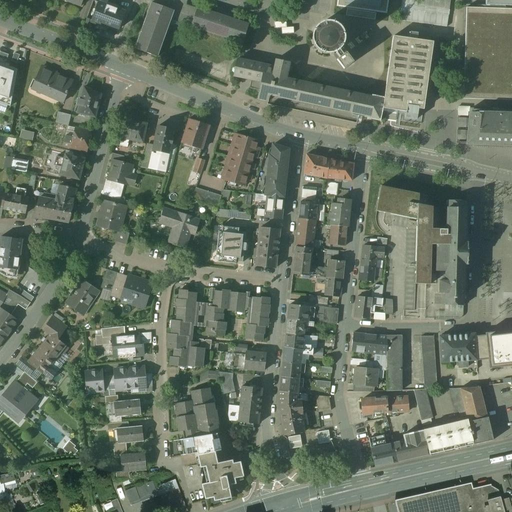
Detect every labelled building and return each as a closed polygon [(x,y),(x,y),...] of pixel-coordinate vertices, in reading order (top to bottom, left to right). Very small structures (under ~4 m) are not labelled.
[(151,0),(151,3),(173,11),(173,9),(193,16),(195,9),(184,5),(185,0),(151,0)] [(387,0),(337,0),(336,6),(386,13),(387,0)] [(452,0),(426,0),(426,8),(452,9),(452,0)] [(511,110),(469,109),(469,111),(466,144),(511,145),(511,0),(485,0),(485,4),(511,5),(511,110)] [(108,3),(107,6),(98,3),(92,22),(101,25),(102,23),(119,29),(125,13),(117,10),(118,7),(108,3)] [(150,3),(134,49),(156,57),(170,19),(173,11),(151,3),(150,3)] [(248,23),(196,7),(195,9),(193,16),(190,26),(190,27),(191,27),(191,26),(196,28),(196,29),(242,43),(248,23)] [(511,9),(467,8),(463,99),(511,100),(511,9)] [(193,16),(173,9),(173,11),(170,19),(190,26),(193,16)] [(334,24),(330,23),(326,23),(326,22),(321,23),(322,24),(320,25),(318,27),(316,29),(315,28),(312,32),(313,33),(313,35),(312,38),(312,40),(311,41),(312,45),(313,45),(315,48),(318,51),(317,52),(321,54),(322,53),(324,54),(328,54),(330,54),(330,55),(334,54),(334,53),(335,52),(339,49),(340,48),(341,49),(343,45),(342,44),(343,42),(344,39),(343,37),(345,37),(344,32),(342,33),(341,30),(339,28),(338,26),(338,25),(334,23),(334,24)] [(119,30),(104,25),(102,34),(116,39),(119,30)] [(409,39),(393,36),(384,98),(372,95),(372,97),(369,117),(369,119),(380,122),(383,109),(406,112),(405,118),(417,119),(419,109),(424,110),(433,42),(417,40),(418,33),(410,32),(409,39)] [(346,53),(343,55),(339,49),(335,52),(340,58),(337,60),(344,69),(353,62),(346,53)] [(23,59),(0,50),(0,67),(4,69),(17,73),(23,59)] [(372,97),(286,79),(290,63),(276,60),(274,67),(237,59),(233,76),(261,83),(257,100),(268,102),(269,96),(369,117),(372,97)] [(56,73),(42,66),(32,89),(46,95),(56,74),(56,73)] [(72,82),(56,74),(46,95),(63,103),(72,82)] [(100,95),(83,87),(80,100),(78,99),(76,106),(78,107),(77,113),(95,118),(100,99),(100,95)] [(286,114),(287,107),(275,106),(274,113),(286,114)] [(308,118),(309,112),(294,110),(294,116),(308,118)] [(469,111),(458,110),(456,146),(466,147),(466,144),(469,111)] [(70,115),(57,112),(56,124),(67,126),(70,115)] [(326,117),(325,126),(358,129),(359,120),(326,117)] [(147,124),(125,120),(122,139),(128,140),(143,143),(147,124)] [(209,126),(189,120),(182,144),(198,148),(202,149),(209,126)] [(174,130),(157,126),(153,148),(169,152),(171,144),(172,144),(173,139),(172,139),(174,130)] [(91,132),(75,128),(73,139),(65,137),(62,146),(86,152),(91,132)] [(19,138),(33,140),(34,131),(21,129),(19,138)] [(246,137),(234,134),(233,138),(234,141),(235,141),(234,146),(229,145),(231,146),(258,154),(260,148),(256,147),(258,140),(250,138),(250,139),(246,137)] [(128,140),(122,139),(120,147),(127,148),(128,140)] [(198,148),(182,144),(180,150),(196,155),(198,148)] [(288,149),(273,145),(272,156),(269,156),(266,196),(267,196),(283,198),(288,149)] [(258,154),(231,146),(230,150),(231,153),(232,153),(231,157),(226,156),(228,157),(255,165),(250,163),(251,162),(250,158),(251,157),(257,159),(258,154)] [(169,152),(153,148),(148,168),(151,169),(165,172),(169,152)] [(84,159),(65,154),(64,158),(62,167),(60,175),(79,180),(84,159)] [(124,157),(113,154),(111,161),(114,161),(123,164),(124,157)] [(3,167),(27,172),(29,160),(6,155),(3,167)] [(329,160),(306,155),(304,174),(327,178),(328,176),(329,160)] [(64,158),(57,157),(55,165),(62,167),(64,158)] [(255,165),(228,157),(226,161),(228,164),(227,169),(222,167),(222,168),(224,168),(252,176),(247,174),(247,173),(246,169),(248,169),(254,170),(255,165)] [(205,161),(198,159),(194,172),(200,174),(205,161)] [(353,164),(329,160),(328,176),(327,178),(352,181),(353,164)] [(123,164),(114,161),(113,167),(112,167),(108,180),(124,184),(127,174),(130,174),(133,166),(123,164)] [(252,176),(224,168),(223,172),(224,175),(225,175),(224,181),(230,182),(229,184),(235,186),(236,184),(242,186),(243,181),(245,180),(250,181),(252,176)] [(165,172),(151,169),(148,182),(162,185),(165,172)] [(76,188),(59,185),(57,191),(56,195),(55,201),(72,205),(76,188)] [(316,198),(316,187),(302,186),(302,197),(316,198)] [(432,207),(418,204),(419,194),(380,186),(375,211),(417,220),(415,284),(430,285),(430,273),(431,245),(436,245),(437,235),(447,235),(447,230),(431,229),(432,207)] [(26,190),(17,188),(16,195),(25,197),(26,190)] [(202,190),(196,188),(192,200),(198,202),(202,190)] [(202,190),(198,202),(205,204),(209,192),(202,190)] [(215,194),(209,192),(205,204),(211,206),(215,194)] [(16,195),(6,193),(6,194),(3,207),(3,209),(25,214),(28,198),(25,197),(16,195)] [(221,196),(215,194),(211,206),(217,209),(221,196)] [(283,198),(267,196),(266,205),(265,217),(281,219),(284,198),(283,198)] [(47,200),(38,198),(34,217),(42,219),(42,217),(69,222),(72,205),(55,201),(47,200)] [(127,201),(112,198),(110,203),(126,207),(127,201)] [(318,200),(306,199),(306,202),(301,202),(299,219),(316,221),(318,200)] [(110,203),(103,201),(97,226),(117,231),(120,232),(120,231),(126,208),(126,207),(110,203)] [(467,201),(448,201),(447,230),(447,235),(437,235),(436,245),(435,270),(445,271),(445,281),(439,281),(439,292),(445,293),(444,305),(464,306),(465,271),(467,271),(468,236),(466,236),(467,201)] [(266,205),(258,204),(257,216),(265,217),(266,205)] [(340,205),(333,204),(332,213),(330,213),(329,220),(332,220),(331,225),(347,227),(349,206),(340,205)] [(199,220),(165,209),(162,219),(175,223),(169,242),(186,247),(191,229),(196,230),(199,220)] [(217,209),(215,216),(228,218),(229,211),(217,209)] [(251,213),(238,212),(237,219),(250,220),(251,213)] [(316,221),(299,219),(296,247),(312,249),(316,221)] [(347,227),(331,225),(329,244),(345,246),(347,227)] [(246,231),(211,228),(209,239),(232,240),(232,241),(245,242),(246,231)] [(280,230),(260,228),(256,266),(275,268),(280,230)] [(129,234),(120,231),(120,232),(117,231),(114,242),(126,245),(129,234)] [(387,239),(378,238),(377,245),(387,246),(387,239)] [(208,247),(202,246),(201,254),(199,266),(217,268),(221,247),(231,247),(232,241),(232,240),(209,239),(209,242),(208,247)] [(209,242),(196,240),(194,252),(201,254),(202,246),(208,247),(209,242)] [(15,244),(0,243),(0,263),(11,264),(14,264),(15,244)] [(378,247),(363,246),(360,266),(375,268),(376,268),(377,257),(378,247)] [(312,249),(296,247),(293,274),(309,276),(310,267),(312,249)] [(343,262),(329,261),(328,269),(329,269),(329,272),(335,272),(335,279),(341,279),(343,262)] [(375,268),(360,266),(359,279),(373,281),(375,268)] [(328,269),(310,267),(309,276),(327,278),(328,278),(329,272),(329,269),(328,269)] [(117,273),(107,269),(101,288),(111,291),(117,273)] [(128,276),(117,273),(111,291),(121,295),(128,276)] [(149,283),(128,276),(121,295),(134,299),(133,304),(142,307),(149,283)] [(328,278),(327,278),(327,285),(326,295),(340,297),(341,279),(335,279),(328,278)] [(83,281),(79,286),(78,287),(77,287),(76,288),(76,289),(76,290),(68,304),(81,312),(87,304),(89,306),(99,291),(83,281)] [(37,292),(28,286),(24,291),(33,298),(37,292)] [(221,291),(214,290),(214,291),(214,299),(209,298),(209,299),(213,299),(212,307),(200,305),(199,315),(205,316),(204,320),(208,320),(223,322),(223,314),(223,313),(223,308),(228,309),(227,311),(235,311),(235,313),(244,313),(244,307),(251,308),(249,325),(246,324),(245,339),(263,340),(263,335),(264,335),(265,327),(268,327),(269,319),(268,319),(269,314),(270,305),(269,305),(270,298),(261,297),(261,298),(252,297),(252,298),(246,297),(246,294),(230,292),(230,290),(222,289),(221,291)] [(20,297),(9,290),(7,295),(8,295),(3,304),(13,309),(17,304),(16,303),(20,297)] [(198,342),(186,341),(186,336),(188,336),(189,322),(193,323),(196,293),(188,292),(188,291),(179,290),(178,299),(175,299),(174,307),(176,307),(175,315),(176,315),(176,320),(171,320),(170,328),(171,328),(170,333),(168,333),(168,334),(167,348),(175,349),(174,356),(171,356),(170,364),(179,365),(179,366),(187,367),(187,366),(195,367),(195,366),(202,367),(205,349),(197,348),(198,342)] [(33,298),(24,291),(20,297),(16,303),(17,304),(26,310),(31,302),(33,298)] [(321,297),(309,296),(308,303),(328,305),(328,298),(321,298),(321,297)] [(372,298),(357,297),(355,317),(369,319),(371,305),(372,298)] [(382,299),(372,297),(372,298),(371,305),(383,306),(384,299),(382,299)] [(309,307),(289,305),(288,320),(306,322),(308,322),(308,317),(309,307)] [(17,321),(0,307),(0,330),(7,336),(17,321)] [(338,309),(324,307),(323,315),(317,315),(317,321),(337,323),(338,309)] [(67,327),(52,317),(43,329),(51,334),(58,339),(60,337),(61,337),(67,327)] [(223,322),(208,320),(206,334),(224,337),(225,331),(226,322),(223,322)] [(306,322),(288,320),(286,334),(304,336),(305,326),(306,322)] [(124,327),(101,329),(102,335),(102,339),(111,338),(111,336),(125,335),(124,327)] [(511,330),(486,333),(486,336),(489,358),(490,367),(511,365),(511,330)] [(387,336),(353,333),(351,351),(375,354),(387,355),(387,336)] [(58,339),(51,334),(40,348),(54,360),(66,346),(68,343),(61,337),(60,337),(58,339)] [(125,335),(111,336),(112,344),(113,358),(145,355),(144,344),(141,345),(139,334),(125,335)] [(304,336),(286,334),(285,348),(303,350),(303,345),(304,336)] [(475,334),(440,336),(442,363),(459,362),(459,369),(468,368),(467,361),(477,361),(477,359),(475,337),(475,334)] [(401,336),(387,336),(387,370),(387,391),(401,390),(401,336)] [(434,336),(422,336),(425,389),(438,389),(434,336)] [(477,359),(489,358),(486,336),(475,337),(477,359)] [(212,340),(198,339),(198,342),(197,348),(205,349),(211,349),(212,340)] [(247,345),(236,344),(236,348),(233,348),(233,353),(246,354),(246,352),(247,352),(247,345)] [(66,346),(54,360),(57,362),(68,348),(66,346)] [(40,348),(29,362),(46,375),(51,368),(49,366),(54,360),(40,348)] [(303,350),(285,348),(283,363),(301,365),(302,355),(303,350)] [(247,352),(246,352),(246,354),(245,369),(264,371),(266,354),(247,352)] [(246,354),(233,353),(231,368),(245,370),(245,369),(246,354)] [(387,355),(375,354),(374,369),(377,370),(387,370),(387,355)] [(31,367),(21,358),(16,364),(26,372),(31,367)] [(301,365),(283,363),(282,377),(299,379),(300,372),(301,365)] [(144,367),(129,369),(131,388),(146,387),(145,378),(146,378),(145,371),(144,371),(144,367)] [(332,368),(321,367),(320,378),(331,379),(332,368)] [(374,369),(355,368),(353,385),(376,387),(377,370),(374,369)] [(129,369),(113,370),(114,377),(115,377),(116,390),(131,388),(129,369)] [(12,370),(5,377),(14,385),(19,379),(20,377),(12,370)] [(101,371),(86,372),(86,376),(85,376),(86,383),(87,383),(88,392),(103,391),(101,371)] [(233,373),(219,372),(223,395),(235,392),(232,380),(233,373)] [(299,379),(282,377),(280,392),(298,394),(299,387),(299,379)] [(15,386),(0,404),(0,406),(10,415),(22,402),(24,404),(34,392),(19,379),(14,385),(15,386)] [(499,384),(480,387),(482,398),(501,395),(499,384)] [(262,389),(242,387),(240,408),(239,422),(250,423),(250,424),(257,425),(257,424),(259,424),(262,389)] [(482,398),(480,387),(460,389),(465,410),(468,419),(474,445),(493,440),(488,417),(486,418),(482,398)] [(209,388),(191,391),(192,401),(175,404),(177,417),(176,417),(178,432),(185,431),(186,439),(217,434),(219,434),(214,404),(212,404),(211,398),(209,388)] [(425,389),(413,390),(421,421),(432,419),(425,389)] [(460,389),(449,390),(454,413),(465,410),(460,389)] [(298,394),(280,392),(280,396),(281,411),(281,417),(285,435),(305,432),(302,414),(303,414),(302,401),(300,401),(301,394),(298,394)] [(118,402),(118,396),(105,397),(105,404),(114,403),(114,402),(118,402)] [(329,397),(316,396),(318,413),(331,411),(329,397)] [(407,397),(387,399),(388,412),(388,413),(409,412),(407,397)] [(387,398),(361,400),(362,414),(364,414),(364,416),(388,412),(387,399),(387,398)] [(118,402),(114,402),(114,403),(115,418),(116,418),(116,417),(140,415),(141,415),(139,400),(138,400),(118,402)] [(240,408),(229,407),(228,416),(229,421),(239,422),(240,408)] [(468,419),(446,424),(452,449),(474,445),(468,419)] [(128,422),(108,424),(108,430),(117,430),(117,429),(129,428),(128,422)] [(446,424),(423,430),(429,454),(452,449),(446,424)] [(129,428),(117,429),(117,430),(118,444),(119,444),(120,444),(126,443),(143,442),(142,427),(141,427),(129,428)] [(423,430),(403,435),(404,440),(392,443),(397,462),(429,455),(429,454),(423,430)] [(186,439),(182,440),(183,448),(181,448),(182,456),(197,454),(198,456),(215,452),(221,451),(217,434),(186,439)] [(383,436),(369,439),(375,467),(397,462),(392,443),(385,445),(383,436)] [(215,452),(198,456),(200,468),(205,467),(217,464),(215,452)] [(121,455),(120,455),(122,472),(122,473),(129,472),(145,470),(145,471),(146,471),(144,453),(144,454),(127,455),(121,455)] [(217,464),(205,467),(209,483),(202,485),(205,499),(213,497),(214,501),(231,498),(229,486),(236,484),(235,479),(244,477),(240,463),(233,464),(232,461),(217,464)] [(13,473),(0,475),(0,482),(0,483),(1,483),(14,479),(14,480),(15,480),(13,473)] [(152,482),(135,488),(125,492),(130,505),(157,495),(152,482)] [(502,511),(497,490),(491,486),(490,485),(472,489),(471,483),(406,498),(406,500),(397,502),(396,500),(395,500),(398,511),(502,511)] [(122,511),(118,499),(111,502),(115,511),(122,511)]
